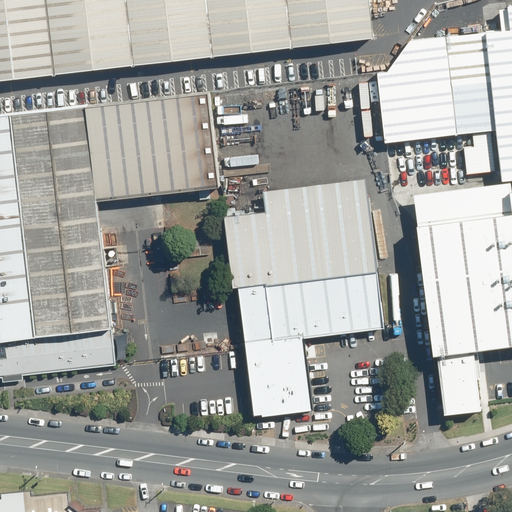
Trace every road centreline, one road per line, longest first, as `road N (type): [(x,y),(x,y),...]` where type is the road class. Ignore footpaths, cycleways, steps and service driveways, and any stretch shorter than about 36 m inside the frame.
road 1 (primary): [(0,440),(339,479)]
road 2 (primary): [(339,479),(434,475),(511,459)]
